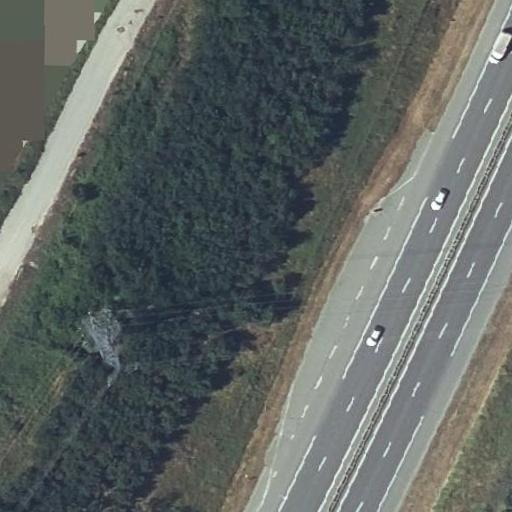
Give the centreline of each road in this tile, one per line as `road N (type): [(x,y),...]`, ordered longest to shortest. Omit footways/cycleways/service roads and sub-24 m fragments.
road 1 (motorway): [(511,52),(295,511)]
road 2 (motorway): [(353,511),(511,173)]
road 3 (unclassified): [(0,254),(141,0)]
